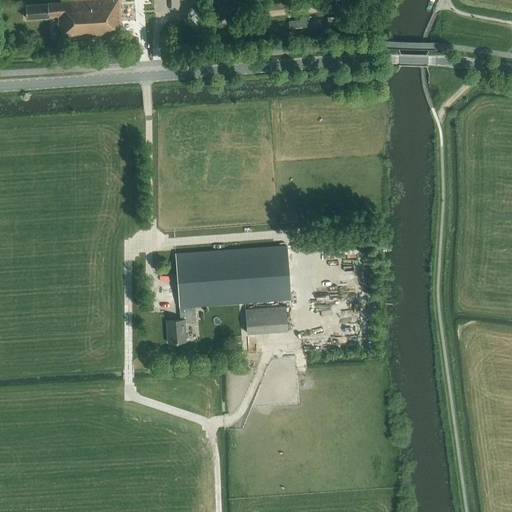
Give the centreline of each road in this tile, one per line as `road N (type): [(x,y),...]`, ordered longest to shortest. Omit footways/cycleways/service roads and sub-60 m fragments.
road 1 (track): [(218,511),(213,430),(240,413),(273,346),(299,331),(306,316),(300,245),(292,233),(148,245)]
road 2 (secondary): [(0,86),(399,60)]
road 3 (track): [(349,0),(334,9),(205,23),(189,3)]
road 4 (track): [(127,384),(127,253),(148,245)]
